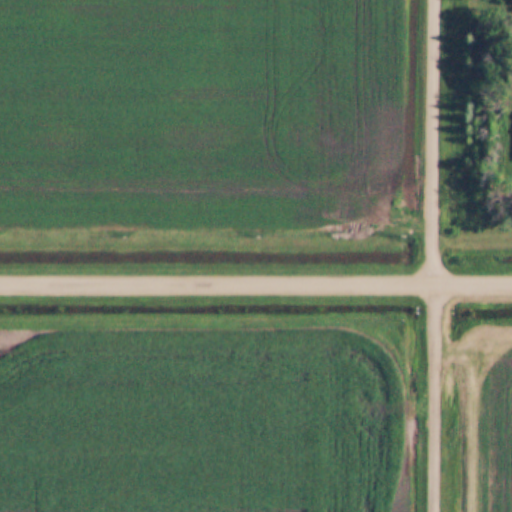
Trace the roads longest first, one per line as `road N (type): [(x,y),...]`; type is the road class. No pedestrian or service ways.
road 1 (tertiary): [(0,276),(511,278)]
road 2 (residential): [(432,278),(433,0)]
road 3 (track): [(430,511),(432,278)]
